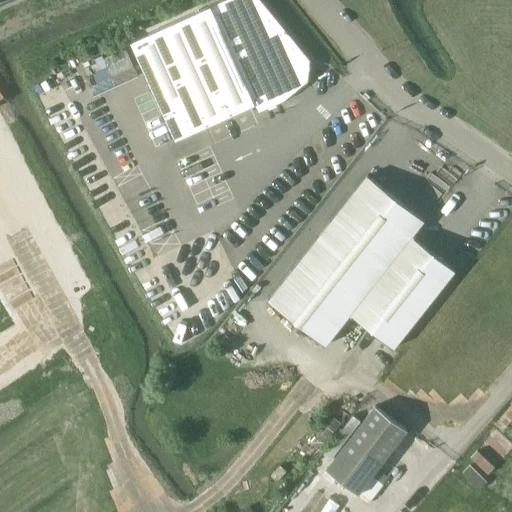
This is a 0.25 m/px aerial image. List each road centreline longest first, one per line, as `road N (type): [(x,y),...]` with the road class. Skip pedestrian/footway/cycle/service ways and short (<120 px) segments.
road 1 (unclassified): [(316,0),(381,84),(511,179)]
road 2 (unclassified): [(511,391),(407,511)]
